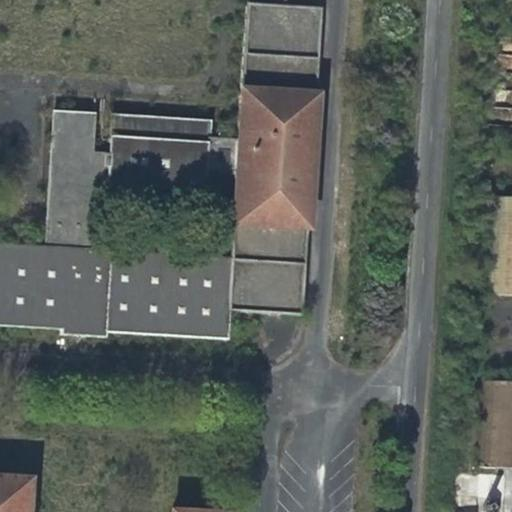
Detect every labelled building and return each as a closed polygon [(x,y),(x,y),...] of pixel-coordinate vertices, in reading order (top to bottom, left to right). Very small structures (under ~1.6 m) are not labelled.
[(319,17),(245,12),(239,97),(313,102),(319,17)] [(304,244),(313,102),(239,97),(230,239),(304,244)] [(52,115),(43,254),(110,258),(200,263),(208,142),(209,125),(52,115)] [(236,144),(208,142),(200,263),(229,265),(230,239),(236,144)] [(511,200),(498,199),(492,300),(511,301),(511,200)] [(299,322),(304,244),(230,239),(229,265),(225,318),(299,322)] [(104,345),(105,340),(110,258),(43,254),(0,250),(0,333),(61,337),(61,342),(104,345)] [(223,347),(225,318),(229,265),(200,263),(110,258),(105,340),(223,347)] [(484,472),(511,473),(511,389),(489,389),(484,472)] [(0,511),(14,511),(16,486),(0,485),(0,511)]
